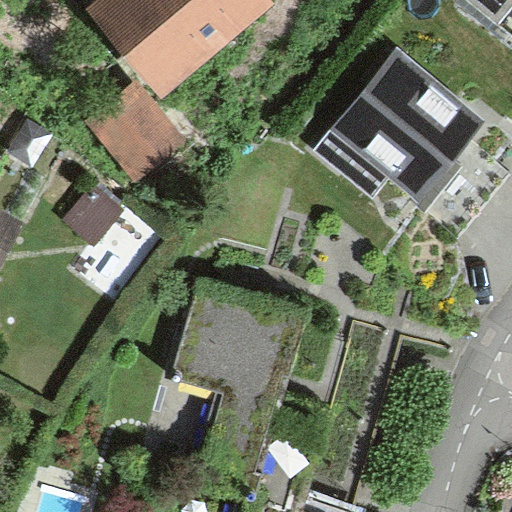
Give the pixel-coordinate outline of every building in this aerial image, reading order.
[(166,94),(272,19),(257,0),(121,0),(106,11),(166,94)] [(511,0),(466,0),(511,37),(511,0)] [(476,139),(382,61),(328,126),(421,204),(476,139)] [(94,124),(137,180),(172,153),(129,97),(94,124)] [(324,511),(372,333),(207,290),(150,509),(161,511),(324,511)]
